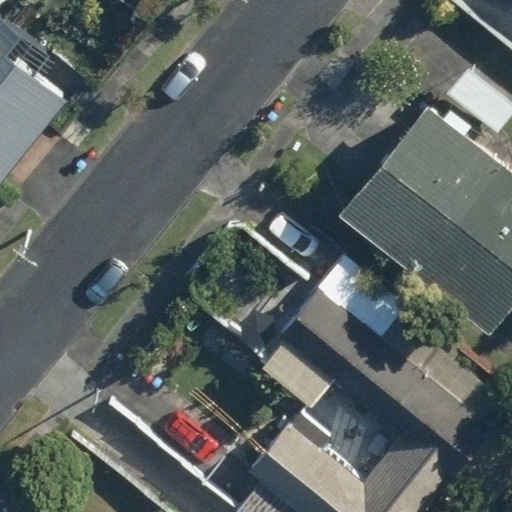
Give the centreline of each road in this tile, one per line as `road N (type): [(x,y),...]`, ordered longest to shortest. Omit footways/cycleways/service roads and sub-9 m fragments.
road 1 (residential): [(271,0),(0,359)]
road 2 (unknown): [(6,350),(201,511)]
